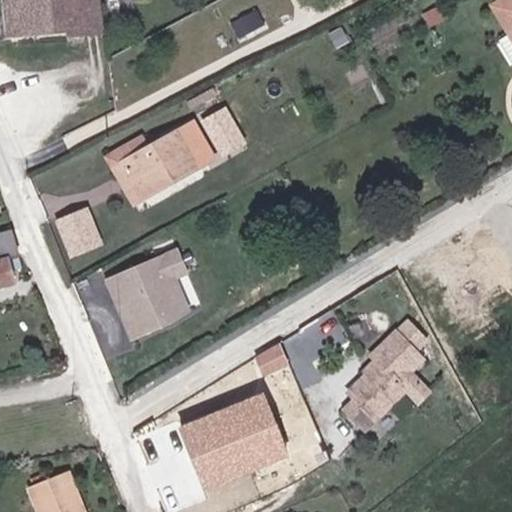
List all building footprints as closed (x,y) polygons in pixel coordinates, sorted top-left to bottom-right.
[(7,0),(12,39),(69,33),(65,0),(7,0)] [(65,0),(69,33),(69,38),(104,33),(101,0),(65,0)] [(511,29),(511,0),(507,0),(498,5),(511,29)] [(247,144),(228,106),(205,118),(224,156),(247,144)] [(131,206),(216,161),(196,122),(149,146),(142,133),(101,153),(131,206)] [(104,245),(89,205),(53,219),(68,259),(104,245)] [(19,267),(15,255),(10,233),(0,235),(0,282),(10,280),(7,270),(19,267)] [(179,247),(102,277),(128,342),(195,316),(181,280),(190,277),(179,247)] [(420,356),(392,328),(371,353),(378,360),(348,390),(356,396),(343,412),(364,432),(405,389),(397,380),(420,356)] [(279,343),(254,356),(264,376),(290,364),(279,343)] [(262,392),(180,426),(205,486),(287,452),(262,392)] [(82,511),(66,472),(30,486),(41,511),(82,511)]
